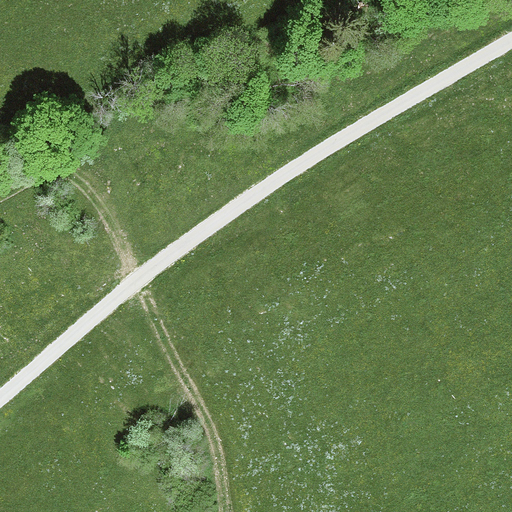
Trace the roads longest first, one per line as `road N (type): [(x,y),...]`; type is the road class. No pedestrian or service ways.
road 1 (unclassified): [(0,397),(186,243),(511,42)]
road 2 (track): [(0,191),(28,176),(66,179),(97,198),(213,431),(223,511)]
